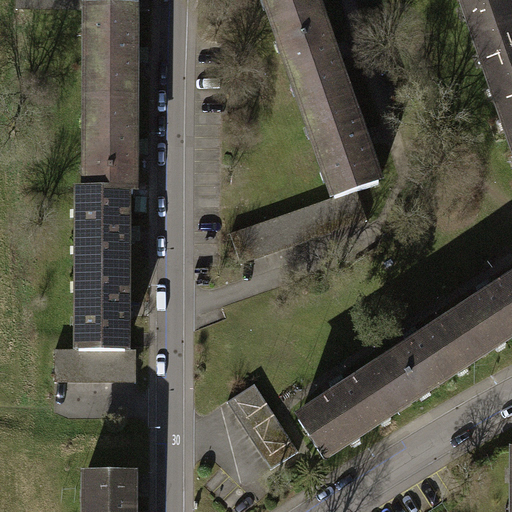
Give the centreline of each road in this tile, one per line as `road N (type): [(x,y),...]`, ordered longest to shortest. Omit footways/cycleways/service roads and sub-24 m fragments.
road 1 (residential): [(175,511),(175,0)]
road 2 (residential): [(330,511),(511,392)]
